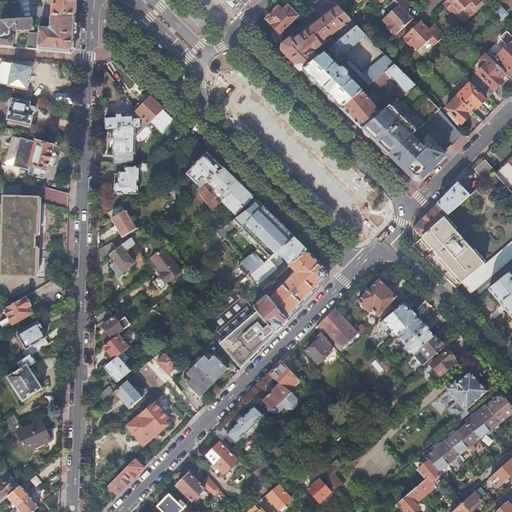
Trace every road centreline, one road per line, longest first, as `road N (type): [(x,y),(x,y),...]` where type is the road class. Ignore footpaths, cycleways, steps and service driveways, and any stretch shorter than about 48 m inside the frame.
road 1 (residential): [(73,511),(92,0)]
road 2 (unclassified): [(358,266),(120,511)]
road 3 (unclassified): [(199,66),(205,115),(358,266)]
road 4 (unclassified): [(410,211),(230,38)]
road 5 (unclassified): [(381,242),(511,365)]
road 6 (unclassified): [(511,111),(410,211)]
